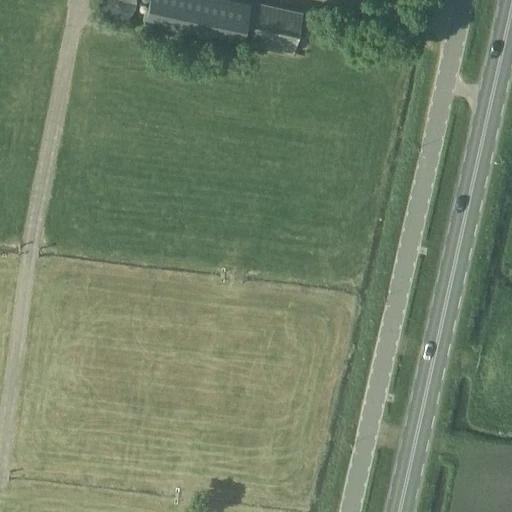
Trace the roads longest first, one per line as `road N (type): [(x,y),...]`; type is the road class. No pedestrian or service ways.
road 1 (unclassified): [(350,511),(465,0)]
road 2 (primary): [(399,511),(511,10)]
